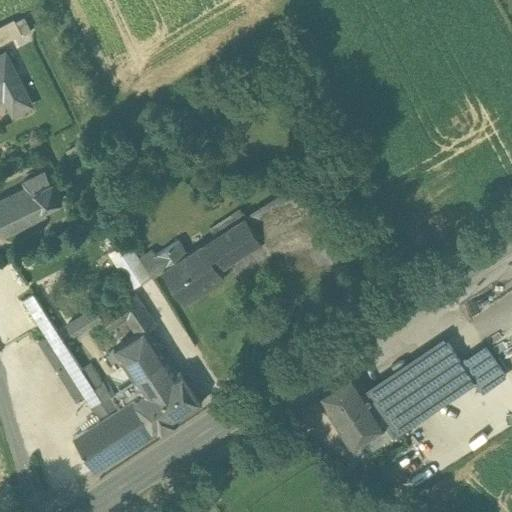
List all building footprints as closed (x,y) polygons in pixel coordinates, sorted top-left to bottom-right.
[(14,18),(0,25),(0,44),(22,33),(14,18)] [(6,52),(0,55),(0,96),(3,95),(12,113),(32,103),(6,52)] [(45,169),(23,180),(26,186),(0,198),(0,229),(2,235),(47,213),(44,207),(62,199),(53,180),(51,181),(45,169)] [(246,216),(204,243),(220,268),(262,241),(310,209),(295,185),(246,216)] [(179,239),(155,254),(164,268),(188,252),(179,239)] [(164,268),(163,268),(183,300),(200,290),(208,285),(224,275),(220,268),(204,243),(203,242),(164,268)] [(155,254),(153,250),(141,257),(152,275),(163,268),(164,268),(155,254)] [(0,295),(26,281),(14,259),(0,267),(0,295)] [(94,387),(33,292),(23,299),(100,418),(110,412),(94,387)] [(156,323),(136,293),(101,315),(110,329),(127,317),(138,333),(148,327),(149,328),(156,323)] [(138,384),(114,399),(103,381),(94,387),(110,412),(100,418),(93,423),(90,420),(76,429),(78,433),(73,436),(95,470),(157,431),(157,432),(178,418),(202,403),(181,369),(177,372),(149,328),(148,327),(138,333),(114,348),(138,384)] [(452,339),(378,389),(403,426),(477,376),(463,356),(452,339)] [(483,343),(463,356),(477,376),(496,363),(483,343)] [(370,394),(356,371),(324,392),(355,440),(385,420),(393,433),(403,426),(378,389),(370,394)]
